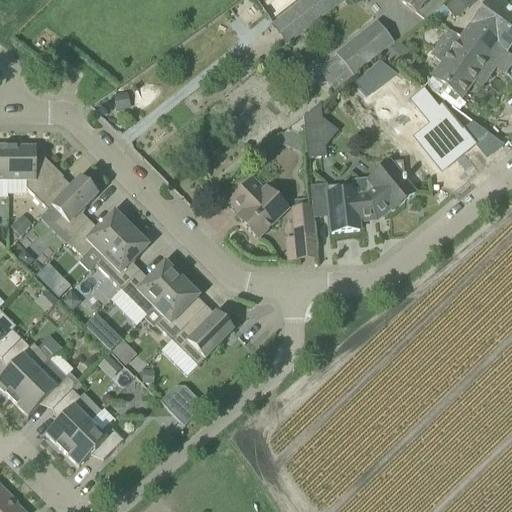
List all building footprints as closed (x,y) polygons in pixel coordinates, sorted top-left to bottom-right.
[(245,0),(233,11),(246,26),(259,14),(246,0),(245,0)] [(307,0),(273,27),(272,27),(287,47),(340,5),(336,0),(307,0)] [(403,0),(400,5),(415,16),(426,0),(403,0)] [(454,22),(469,10),(460,0),(457,0),(445,10),(454,22)] [(511,46),(511,15),(491,0),(490,0),(460,41),(488,63),(498,50),(505,55),(511,46)] [(351,80),(391,49),(393,48),(375,25),(333,58),(351,80)] [(488,63),(460,41),(431,80),(460,101),(479,76),(486,81),(495,69),(488,63)] [(380,66),(354,86),(365,100),(394,77),(380,66)] [(474,147),(487,137),(472,125),(471,127),(465,132),(444,107),(440,110),(426,93),(425,92),(412,103),(434,130),(418,144),(442,173),(474,147)] [(317,127),(315,111),(302,121),(303,128),(317,127)] [(303,128),(302,121),(283,137),(305,146),(303,128)] [(305,146),(306,161),(320,159),(319,145),(305,146)] [(51,210),(70,190),(62,182),(63,181),(42,160),(41,162),(35,162),(35,151),(7,151),(7,184),(8,197),(26,197),(26,192),(47,214),(51,210)] [(414,196),(406,186),(405,180),(404,180),(402,165),(375,167),(376,176),(367,183),(353,185),(353,194),(327,197),(331,237),(359,234),(358,224),(363,224),(373,216),(386,214),(390,211),(392,214),(414,196)] [(70,190),(51,210),(60,220),(53,227),(69,243),(87,225),(79,217),(96,199),(79,181),(70,190)] [(257,243),(258,241),(283,217),(273,207),(277,203),(265,191),(263,193),(252,182),(228,206),(244,222),(240,226),(257,243)] [(313,238),(310,210),(293,212),(293,220),(291,220),(293,240),(313,238)] [(102,261),(130,232),(113,216),(95,233),(87,225),(69,243),(66,246),(82,262),(92,252),(102,261)] [(120,294),(138,275),(130,267),(147,249),(130,232),(102,261),(94,268),(120,294)] [(153,312),(181,283),(164,266),(146,284),(138,275),(120,294),(146,319),(153,312)] [(59,303),(71,292),(48,269),(37,281),(59,303)] [(181,283),(153,312),(162,321),(154,328),(171,344),(189,326),(180,318),(198,300),(181,283)] [(0,357),(2,359),(3,360),(20,342),(12,334),(16,330),(0,314),(0,357)] [(171,344),(196,370),(232,334),(214,317),(197,334),(189,326),(171,344)] [(105,327),(102,329),(93,320),(84,330),(110,355),(121,343),(105,327)] [(0,379),(0,393),(10,403),(49,364),(33,348),(29,351),(20,342),(3,360),(11,369),(0,379)] [(160,353),(184,378),(193,370),(169,345),(160,353)] [(54,411),(71,393),(78,386),(69,377),(65,380),(49,364),(10,403),(27,420),(45,402),(54,411)] [(45,437),(61,454),(89,426),(97,418),(88,410),(92,407),(83,398),(79,401),(71,393),(54,411),(62,419),(45,437)] [(184,430),(195,419),(178,402),(167,413),(184,430)] [(105,462),(122,444),(107,428),(99,436),(89,426),(61,454),(78,471),(96,453),(105,462)] [(10,500),(0,489),(0,511),(19,511),(9,501),(10,500)]
